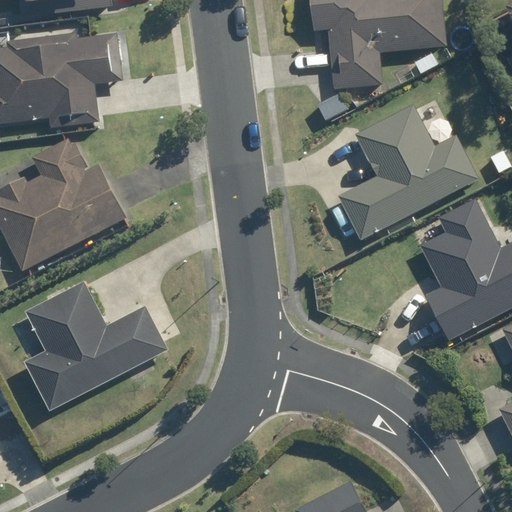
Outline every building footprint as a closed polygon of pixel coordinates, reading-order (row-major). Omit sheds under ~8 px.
[(10,0),(11,0),(17,0),(20,21),(111,11),(109,0),(10,0)] [(317,0),(320,28),(334,27),(340,87),(388,82),(385,50),(452,44),(447,0),(317,0)] [(511,1),(502,7),(511,24),(511,56),(507,59),(511,68),(511,1)] [(474,22),(460,23),(462,41),(476,40),(474,22)] [(0,127),(48,122),(49,132),(98,127),(94,89),(121,86),(115,40),(75,45),(74,40),(5,47),(6,53),(0,53),(0,127)] [(351,136),(373,177),(334,198),(357,242),(475,181),(452,137),(432,147),(410,105),(351,136)] [(0,234),(21,276),(125,222),(98,169),(84,176),(82,173),(86,172),(74,148),(70,150),(67,143),(31,162),(40,180),(26,188),(23,182),(0,193),(0,234)] [(445,342),(511,307),(511,242),(498,250),(472,200),(435,218),(442,233),(417,247),(438,288),(421,296),(445,342)] [(59,413),(177,351),(154,307),(115,328),(91,282),(32,312),(53,352),(33,363),(59,413)] [(511,323),(499,330),(511,356),(511,401),(494,410),(511,444),(511,323)] [(361,511),(346,482),(291,510),(291,511),(361,511)]
